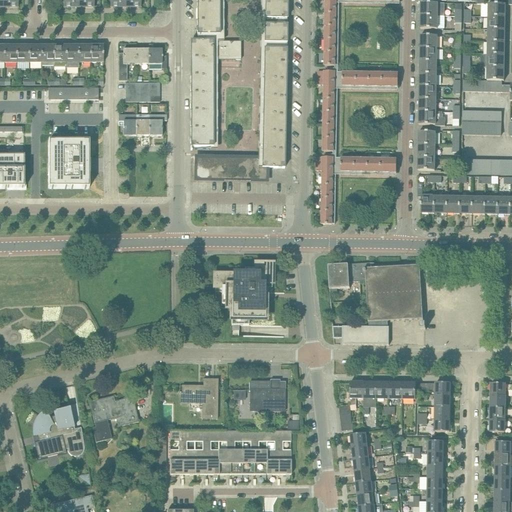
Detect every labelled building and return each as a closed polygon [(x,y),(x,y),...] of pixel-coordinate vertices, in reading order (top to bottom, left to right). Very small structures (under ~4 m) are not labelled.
[(196,0),(197,35),(220,35),(219,0),(196,0)] [(252,14),(252,4),(249,4),(248,0),(243,0),(244,15),(252,14)] [(271,2),(264,3),(264,19),(287,19),(287,1),(271,1),(271,2)] [(325,2),(325,18),(338,18),(339,2),(325,2)] [(421,3),(420,16),(437,17),(444,17),(444,4),(427,3),(421,3)] [(488,4),(488,17),(505,18),(505,5),(488,4)] [(437,30),(437,17),(420,16),(420,29),(437,30)] [(488,17),(488,30),(505,30),(505,18),(488,17)] [(325,18),(324,33),(338,34),(338,18),(325,18)] [(271,26),(264,27),(264,43),(286,43),(287,25),(271,25),(271,26)] [(488,30),(487,43),(504,43),(505,30),(488,30)] [(324,33),(324,49),(338,49),(338,34),(324,33)] [(420,36),(420,49),(437,49),(437,36),(420,36)] [(190,76),(213,76),(213,60),(240,60),(240,42),(190,42),(190,76)] [(487,43),(487,55),(504,56),(504,43),(487,43)] [(16,46),(4,46),(4,63),(17,63),(16,46)] [(29,46),(16,46),(17,63),(29,63),(29,46)] [(41,46),(29,46),(29,63),(41,63),(41,46)] [(53,46),(41,46),(41,63),(53,63),(53,46)] [(66,46),(53,46),(53,63),(66,63),(66,46)] [(78,46),(66,46),(66,63),(66,69),(78,69),(78,63),(78,46)] [(90,46),(78,46),(78,63),(90,63),(90,46)] [(103,46),(90,46),(90,63),(103,63),(103,46)] [(262,168),(284,169),(286,49),(264,49),(262,168)] [(338,66),(338,49),(324,49),(324,66),(335,66),(338,66)] [(437,62),(437,49),(420,49),(420,62),(437,62)] [(127,65),(136,65),(136,50),(123,50),(123,54),(118,54),(118,82),(127,82),(127,65)] [(149,50),(136,50),(136,65),(149,65),(149,50)] [(162,50),(149,50),(149,65),(149,71),(161,71),(161,69),(165,69),(166,69),(166,56),(162,56),(162,50)] [(487,55),(487,68),(504,68),(504,56),(487,55)] [(436,75),(437,62),(420,62),(419,74),(436,75)] [(495,81),(502,81),(504,81),(504,68),(487,68),(487,81),(489,81),(495,81)] [(317,86),(323,86),(323,88),(337,88),(337,73),(335,73),(335,70),(324,69),(324,72),(318,72),(317,86)] [(398,88),(398,74),(342,73),(342,87),(398,88)] [(419,74),(419,87),(436,87),(436,75),(419,74)] [(190,76),(190,150),(213,150),(213,76),(190,76)] [(502,86),(502,81),(495,81),(495,93),(510,94),(511,86),(502,86)] [(436,100),(436,87),(419,87),(419,100),(436,100)] [(323,88),(323,103),(337,104),(337,88),(323,88)] [(48,91),(48,100),(71,100),(98,100),(98,96),(98,93),(98,89),(48,89),(48,91)] [(419,100),(419,112),(436,113),(436,100),(419,100)] [(337,104),(323,103),(323,119),(337,119),(337,104)] [(419,112),(418,125),(435,126),(435,127),(439,127),(445,127),(445,118),(442,118),(442,113),(436,113),(419,112)] [(136,137),(136,122),(136,116),(118,116),(118,127),(123,127),(123,137),(136,137)] [(136,116),(136,122),(136,137),(149,137),(149,116),(136,116)] [(166,122),(166,116),(149,116),(149,137),(162,137),(162,122),(166,122)] [(322,135),(336,135),(337,119),(323,119),(322,135)] [(418,132),(418,145),(435,146),(435,133),(418,132)] [(322,135),(322,152),(333,152),(336,152),(336,135),(322,135)] [(89,141),(48,141),(48,189),(89,189),(89,141)] [(435,158),(435,146),(418,145),(418,158),(435,158)] [(0,189),(24,189),(24,156),(0,155),(0,189)] [(322,172),(322,175),(335,175),(336,159),(333,159),(333,155),(322,155),(322,158),(316,158),(316,172),(322,172)] [(196,158),(196,173),(212,174),(212,158),(196,158)] [(218,158),(218,174),(233,174),(234,159),(218,158)] [(240,158),(240,174),(255,175),(256,159),(240,158)] [(417,171),(434,171),(435,158),(418,158),(417,171)] [(396,160),(341,159),(340,172),(396,173),(396,160)] [(321,191),(335,192),(335,175),(322,175),(321,191)] [(335,208),(335,192),(321,191),(321,208),(335,208)] [(421,197),(421,198),(421,214),(434,214),(434,197),(421,197)] [(447,197),(434,197),(434,214),(446,214),(447,197)] [(446,214),(459,215),(459,198),(447,197),(446,214)] [(472,198),(459,198),(459,215),(472,215),(472,198)] [(472,215),(484,215),(485,198),(472,198),(472,215)] [(497,198),(485,198),(484,215),(497,215),(497,198)] [(497,215),(510,216),(510,199),(497,198),(497,215)] [(321,225),(332,225),(332,224),(335,224),(335,208),(321,208),(321,225)] [(389,346),(389,345),(389,327),(388,327),(387,322),(423,320),(420,266),(374,268),(374,263),(328,266),(329,290),(350,288),(350,283),(366,282),(369,327),(342,327),(332,327),(333,339),(342,339),(342,345),(389,346)] [(248,326),(248,320),(265,320),(265,288),(272,288),(272,265),(256,265),(256,269),(244,269),(244,276),(215,276),(215,293),(221,293),(221,305),(227,305),(227,308),(231,308),(231,337),(238,337),(238,326),(248,326)] [(179,393),(179,394),(180,394),(181,404),(188,404),(188,402),(206,402),(206,411),(202,411),(202,419),(218,419),(218,379),(203,379),(203,386),(182,386),(182,393),(179,393)] [(266,383),(266,382),(257,382),(257,383),(249,383),(249,392),(251,392),(251,403),(249,403),(251,404),(251,410),(261,411),(261,412),(267,412),(267,411),(283,411),(283,403),(285,403),(285,398),(283,398),(283,392),(285,392),(285,383),(280,383),(280,380),(270,380),(270,383),(266,383)] [(356,399),(363,399),(363,383),(350,383),(350,399),(350,406),(356,405),(356,399)] [(363,399),(376,399),(376,383),(363,383),(363,399)] [(376,399),(389,399),(389,383),(376,383),(376,399)] [(389,399),(402,400),(402,383),(389,383),(389,399)] [(416,400),(416,390),(416,384),(416,383),(402,383),(402,400),(416,400)] [(436,383),(436,384),(435,390),(435,396),(450,396),(451,384),(436,383)] [(505,384),(490,384),(490,396),(505,397),(505,391),(505,385),(505,384)] [(245,399),(245,390),(232,390),(233,400),(245,399)] [(435,396),(435,408),(450,408),(450,396),(435,396)] [(505,397),(490,396),(490,408),(505,409),(505,397)] [(108,434),(105,421),(116,419),(118,427),(139,423),(133,398),(111,403),(109,398),(89,402),(95,428),(93,428),(96,443),(112,439),(110,433),(108,434)] [(53,412),(54,416),(51,417),(49,418),(46,412),(44,413),(43,415),(41,416),(39,417),(37,421),(36,424),(35,428),(34,430),(34,432),(35,434),(35,436),(37,436),(39,442),(34,443),(38,460),(40,459),(39,454),(63,449),(64,453),(66,453),(65,450),(67,450),(67,451),(68,452),(68,453),(69,454),(70,455),(71,456),(72,457),(74,457),(75,457),(76,457),(78,457),(79,457),(80,456),(81,455),(82,454),(83,452),(84,451),(84,450),(84,449),(84,448),(81,428),(74,430),(69,408),(53,412)] [(450,420),(450,408),(435,408),(435,420),(450,420)] [(490,420),(505,421),(505,409),(490,408),(490,420)] [(288,422),(288,430),(298,430),(299,416),(293,416),(293,422),(288,422)] [(450,420),(435,420),(435,432),(450,432),(450,420)] [(505,421),(490,420),(490,433),(504,433),(505,421)] [(178,443),(178,450),(170,450),(170,471),(170,473),(170,475),(170,476),(178,476),(178,474),(182,474),(182,476),(183,432),(170,432),(170,443),(178,443)] [(194,432),(183,432),(182,476),(183,476),(183,474),(186,474),(186,476),(194,476),(194,450),(186,450),(186,443),(194,443),(194,432)] [(206,476),(206,432),(194,432),(194,443),(202,443),(202,450),(194,450),(194,476),(202,476),(203,474),(206,474),(206,476)] [(218,432),(206,432),(206,476),(207,476),(207,474),(210,474),(210,476),(218,476),(218,450),(210,450),(210,443),(218,443),(218,432)] [(218,443),(226,443),(226,450),(218,450),(218,476),(226,476),(226,474),(230,474),(230,476),(230,432),(227,432),(218,432),(218,443)] [(234,476),(242,476),(243,451),(234,450),(234,443),(243,443),(243,432),(230,432),(230,476),(231,476),(231,474),(234,474),(234,476)] [(243,451),(242,476),(250,476),(250,473),(254,473),(254,476),(254,432),(243,432),(243,443),(250,443),(250,451),(243,451)] [(267,443),(267,432),(254,432),(254,476),(255,476),(255,474),(258,474),(258,476),(266,476),(266,451),(258,451),(258,443),(267,443)] [(267,443),(274,443),(274,451),(266,451),(266,476),(274,476),(275,473),(278,474),(278,476),(278,432),(267,432),(267,443)] [(291,475),(291,470),(291,457),(291,450),(290,450),(290,451),(284,451),(284,442),(290,442),(290,443),(291,443),(291,432),(286,432),(278,432),(278,476),(279,476),(279,474),(282,474),(282,476),(291,476),(291,475)] [(352,448),(366,446),(365,434),(350,436),(352,448)] [(428,442),(428,454),(443,455),(443,442),(428,442)] [(495,443),(495,455),(510,455),(510,443),(495,443)] [(353,460),(368,458),(366,446),(352,448),(353,460)] [(428,454),(428,466),(443,467),(443,455),(428,454)] [(510,467),(510,455),(495,455),(495,467),(510,467)] [(354,472),(369,470),(368,458),(353,460),(354,472)] [(428,466),(428,478),(443,479),(443,467),(428,466)] [(495,479),(510,479),(510,467),(495,467),(495,479)] [(356,484),(371,482),(369,470),(354,472),(356,484)] [(90,485),(88,475),(79,476),(90,485)] [(428,478),(428,490),(443,491),(443,479),(428,478)] [(509,491),(510,479),(495,479),(494,491),(509,491)] [(357,496),(372,494),(371,482),(356,484),(357,496)] [(428,490),(427,502),(442,503),(443,491),(428,490)] [(494,503),(509,503),(509,491),(494,491),(494,503)] [(372,494),(357,496),(358,508),(373,506),(377,505),(376,493),(372,494)] [(91,496),(52,505),(54,511),(86,511),(87,510),(94,508),(91,496)] [(427,502),(427,511),(442,511),(442,503),(427,502)] [(494,503),(494,511),(511,511),(511,503),(509,503),(494,503)]
